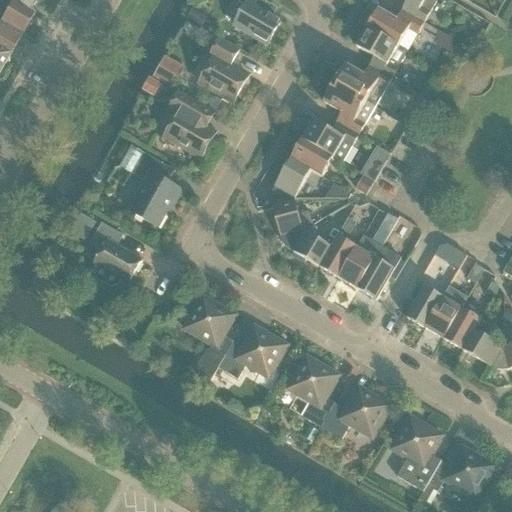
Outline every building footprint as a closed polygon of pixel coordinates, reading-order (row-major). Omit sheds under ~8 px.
[(0,0),(0,74),(22,38),(35,14),(31,12),(36,4),(42,2),(43,0),(8,0),(9,1),(13,3),(0,24),(0,0)] [(268,46),(282,22),(272,16),(276,8),(261,0),(239,0),(238,1),(248,7),(236,27),(268,46)] [(438,3),(433,0),(403,0),(408,3),(403,12),(425,25),(432,13),(438,3)] [(207,18),(192,10),(186,19),(201,28),(207,18)] [(380,10),(369,29),(400,47),(409,52),(419,36),(425,25),(403,12),(398,20),(380,10)] [(466,27),(454,31),(457,43),(470,39),(466,27)] [(409,52),(400,47),(369,29),(357,48),(376,59),(371,67),(393,80),(409,52)] [(449,38),(443,48),(451,53),(457,43),(449,38)] [(234,104),(250,77),(233,67),(239,56),(218,44),(211,56),(216,58),(201,84),(234,104)] [(174,89),(186,68),(166,57),(154,78),(165,84),(174,89)] [(422,62),(417,72),(433,80),(438,71),(422,62)] [(393,80),(371,67),(366,76),(347,66),(343,73),(341,74),(339,74),(338,75),(336,77),(334,78),(333,79),(332,81),(331,82),(336,85),(377,108),(393,80)] [(165,84),(154,78),(153,78),(146,91),(157,97),(165,84)] [(377,108),(336,85),(331,82),(330,84),(330,85),(329,87),(329,89),(329,91),(329,93),(329,94),(329,97),(325,104),(343,115),(338,124),(360,137),(377,108)] [(179,113),(165,137),(203,159),(217,134),(198,123),(204,113),(178,98),(171,108),(179,113)] [(360,137),(338,124),(333,132),(315,122),(303,141),(335,159),(344,164),(360,137)] [(323,178),(335,159),(303,141),(293,159),(312,171),(312,172),(315,174),(323,178)] [(372,159),(386,167),(392,155),(378,147),(372,159)] [(146,183),(130,212),(159,229),(171,207),(174,208),(183,192),(169,184),(176,172),(144,154),(133,175),(146,183)] [(296,200),(312,172),(312,171),(293,159),(276,188),(273,197),(274,206),(296,200)] [(364,177),(356,191),(367,197),(375,184),(364,177)] [(334,185),(326,199),(350,199),(352,195),(334,185)] [(311,213),(300,216),(296,200),(274,206),(282,238),(286,246),(292,252),(304,232),(315,226),(311,213)] [(81,215),(71,233),(86,241),(96,224),(81,215)] [(389,216),(384,223),(395,229),(399,221),(389,216)] [(357,224),(349,220),(342,232),(350,236),(357,224)] [(123,279),(130,283),(142,262),(118,248),(124,237),(103,225),(92,245),(103,252),(96,264),(100,266),(97,271),(98,278),(113,286),(120,284),(123,279)] [(333,249),(332,248),(314,237),(319,229),(315,226),(304,232),(292,252),(321,269),(333,249)] [(335,230),(330,237),(336,241),(340,233),(335,230)] [(358,249),(358,248),(339,237),(332,248),(333,249),(321,269),(340,280),(358,249)] [(359,290),(383,249),(384,248),(364,237),(358,248),(358,249),(340,280),(359,290)] [(441,248),(436,257),(460,270),(467,257),(448,246),(441,248)] [(407,265),(401,262),(402,260),(383,249),(359,290),(378,302),(391,279),(396,282),(407,265)] [(486,271),(479,266),(472,278),(480,282),(486,271)] [(420,284),(413,296),(419,299),(425,288),(420,284)] [(502,288),(494,284),(487,294),(495,300),(502,288)] [(463,310),(463,309),(469,299),(450,287),(444,299),(426,330),(445,341),(463,310)] [(444,299),(425,288),(419,299),(407,319),(426,330),(444,299)] [(219,369),(233,345),(235,343),(225,337),(231,327),(227,311),(204,298),(191,320),(195,337),(212,347),(210,351),(208,350),(194,374),(211,384),(219,369)] [(476,332),(482,321),(463,310),(445,341),(464,352),(475,332),(476,332)] [(504,348),(485,337),(491,326),(482,321),(476,332),(475,332),(464,352),(493,369),(504,348)] [(233,345),(219,369),(239,381),(247,367),(259,374),(276,370),(289,347),(266,334),(250,338),(243,351),(233,345)] [(510,371),(511,370),(511,346),(504,348),(493,369),(501,371),(510,371)] [(292,367),(287,376),(295,381),(299,397),(311,404),(303,418),(323,430),(337,405),(328,400),(335,388),(330,371),(308,358),(300,371),(292,367)] [(337,405),(323,430),(343,441),(351,427),(363,434),(380,430),(393,407),(370,394),(354,399),(347,411),(337,405)] [(425,494),(428,488),(442,463),(443,462),(433,457),(444,437),(412,418),(393,451),(409,461),(398,478),(425,494)] [(313,444),(319,432),(311,427),(304,439),(313,444)] [(442,463),(428,488),(439,494),(445,482),(467,494),(483,490),(496,468),(474,455),(457,459),(452,469),(442,463)]
